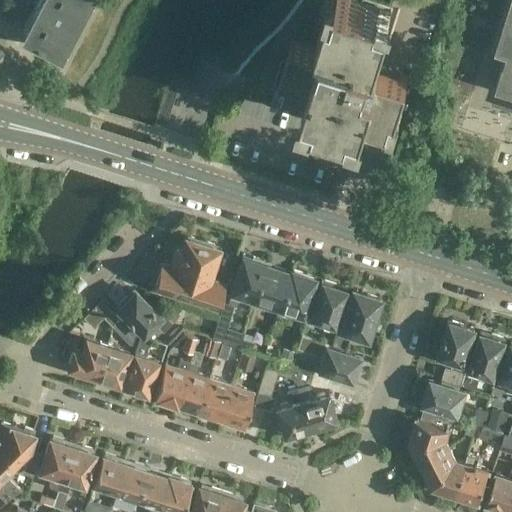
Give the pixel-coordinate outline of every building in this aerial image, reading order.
[(84,0),(37,0),(34,6),(21,31),(58,51),(71,26),(79,11),(84,0)] [(282,58),(273,87),(305,98),(302,105),(361,124),(364,116),(379,121),(396,127),(405,98),(401,97),(407,79),(395,75),(368,66),(372,55),(376,57),(393,6),(373,0),(361,0),(325,0),(319,21),(322,23),(317,38),(324,41),(321,51),(291,42),(285,60),(282,58)] [(511,0),(510,0),(494,50),(506,54),(495,88),(511,93),(511,0)] [(159,260),(151,287),(216,308),(224,282),(209,277),(218,247),(184,236),(181,246),(176,244),(169,264),(159,260)] [(230,291),(252,298),(263,263),(242,256),(230,291)] [(252,298),(278,307),(290,271),(263,263),(252,298)] [(313,277),(291,269),(290,271),(278,307),(301,314),(313,277)] [(310,316),(332,324),(344,289),(321,281),(310,316)] [(171,321),(162,312),(159,315),(134,290),(117,307),(142,333),(153,322),(162,331),(171,321)] [(330,343),(343,347),(348,332),(366,337),(379,297),(365,293),(365,294),(352,290),(340,326),(337,325),(330,343)] [(211,337),(222,341),(233,305),(223,301),(211,337)] [(248,309),(245,321),(253,324),(257,312),(248,309)] [(445,365),(441,378),(460,384),(463,377),(466,367),(462,366),(474,328),(450,320),(439,355),(453,359),(450,367),(445,365)] [(468,373),(478,376),(479,373),(492,377),(504,340),(481,333),(470,370),(469,370),(468,373)] [(186,334),(181,350),(191,353),(196,338),(186,334)] [(133,352),(123,385),(146,393),(157,359),(142,354),(147,338),(139,335),(133,352)] [(67,367),(96,376),(107,343),(85,336),(80,351),(73,349),(67,367)] [(509,383),(511,383),(511,342),(511,343),(500,380),(499,382),(508,385),(509,383)] [(107,343),(96,376),(118,384),(129,350),(107,343)] [(318,368),(351,378),(358,356),(325,345),(318,368)] [(240,353),(233,369),(250,376),(257,360),(240,353)] [(297,386),(296,386),(309,427),(335,419),(327,391),(312,395),(309,382),(313,370),(268,355),(263,369),(277,374),(277,373),(291,378),(297,386)] [(155,396),(176,404),(177,402),(176,402),(188,362),(179,359),(176,367),(166,364),(155,396)] [(185,407),(197,411),(208,377),(196,374),(198,365),(188,362),(176,402),(177,402),(186,405),(185,407)] [(269,396),(277,374),(263,369),(253,403),(269,408),(273,397),(269,396)] [(211,413),(220,416),(230,385),(208,377),(197,411),(210,415),(211,413)] [(475,381),(463,377),(460,384),(460,385),(473,388),(475,381)] [(460,384),(441,378),(440,382),(431,379),(423,402),(459,414),(468,388),(460,385),(460,384)] [(230,385),(220,416),(230,419),(229,421),(239,424),(240,422),(243,423),(253,392),(230,385)] [(309,427),(296,386),(285,389),(289,402),(275,406),(283,434),(309,427)] [(409,440),(420,461),(451,445),(447,437),(450,427),(436,423),(439,412),(424,407),(420,418),(416,416),(409,440)] [(486,410),(476,407),(472,422),(481,425),(486,410)] [(0,423),(0,452),(13,465),(29,448),(34,432),(1,421),(0,423)] [(474,433),(477,425),(468,422),(466,431),(474,433)] [(503,432),(483,426),(479,437),(488,440),(489,437),(500,440),(503,432)] [(49,486),(58,489),(72,444),(62,441),(63,439),(53,436),(52,437),(49,436),(38,470),(52,475),(49,486)] [(55,498),(52,506),(61,509),(70,481),(83,485),(94,451),(91,450),(92,448),(82,445),(81,447),(72,444),(58,489),(55,498)] [(432,485),(454,492),(465,459),(457,456),(451,445),(420,461),(432,485)] [(0,452),(0,485),(11,496),(12,495),(14,498),(21,491),(4,473),(13,465),(0,452)] [(91,486),(114,494),(124,461),(115,457),(115,456),(104,452),(104,454),(101,453),(91,486)] [(24,474),(32,477),(39,456),(31,453),(24,474)] [(465,459),(454,492),(478,500),(489,466),(476,462),(478,457),(467,453),(465,459)] [(114,494),(136,501),(147,466),(135,462),(134,464),(124,461),(114,494)] [(486,502),(503,508),(503,504),(510,506),(511,500),(511,465),(509,473),(497,469),(486,502)] [(146,511),(156,511),(157,508),(168,475),(167,474),(158,472),(159,470),(147,466),(136,501),(149,505),(146,511)] [(157,508),(156,511),(166,511),(170,511),(180,511),(190,482),(188,481),(188,479),(169,473),(167,473),(167,474),(168,475),(157,508)] [(215,511),(222,490),(211,486),(209,488),(197,484),(188,511),(215,511)] [(0,496),(5,502),(11,496),(0,485),(0,496)] [(239,511),(244,499),(233,496),(232,493),(222,490),(215,511),(239,511)] [(43,503),(52,506),(55,498),(46,495),(43,503)] [(272,511),(274,509),(253,502),(250,511),(272,511)] [(84,511),(87,511),(107,511),(108,511),(108,510),(86,503),(84,511)]
